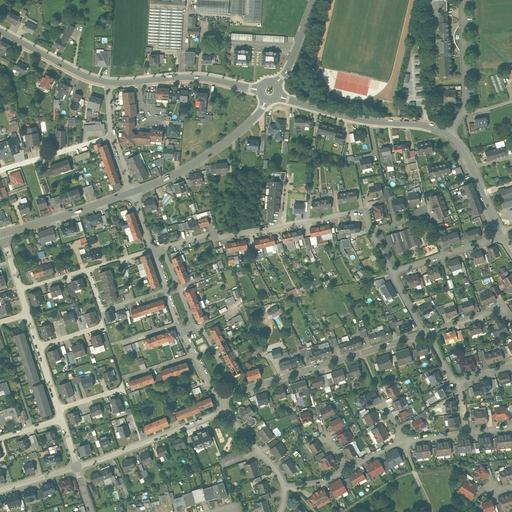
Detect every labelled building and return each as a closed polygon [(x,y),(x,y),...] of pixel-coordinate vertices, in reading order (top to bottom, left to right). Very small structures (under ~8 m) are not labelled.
[(159,49),(181,50),(184,8),(185,8),(185,0),(150,0),(148,44),(155,44),(159,45),(159,49)] [(228,0),(196,0),(196,13),(228,14),(228,0)] [(244,0),(231,0),(230,15),(243,16),(244,0)] [(262,0),(245,0),(244,21),(261,22),(262,0)] [(444,0),(432,0),(433,28),(435,27),(435,36),(439,36),(439,22),(438,10),(439,10),(440,11),(447,10),(446,0),(445,0),(444,0)] [(447,10),(440,11),(439,10),(438,10),(439,22),(447,22),(447,10)] [(19,18),(9,12),(5,20),(15,25),(19,18)] [(196,17),(188,16),(187,28),(196,28),(196,17)] [(36,27),(27,22),(23,29),(33,34),(36,27)] [(447,22),(439,22),(439,36),(448,36),(447,22)] [(69,24),(61,39),(67,43),(75,28),(69,24)] [(439,36),(435,36),(437,75),(447,75),(449,77),(451,77),(453,75),(453,72),(451,71),(450,55),(452,53),(452,51),(450,49),(450,40),(448,40),(448,36),(439,36)] [(61,39),(57,37),(53,46),(63,51),(67,43),(61,39)] [(0,59),(1,60),(10,64),(12,60),(6,56),(8,52),(6,51),(10,45),(1,41),(0,42),(0,59)] [(211,49),(206,49),(206,56),(202,55),(202,63),(210,64),(210,63),(215,63),(215,57),(211,56),(211,49)] [(250,51),(234,50),(233,63),(249,64),(250,51)] [(278,53),(262,51),(261,64),(277,66),(278,53)] [(103,54),(96,54),(96,66),(108,66),(108,57),(108,52),(104,52),(103,54)] [(194,52),(185,52),(185,63),(186,63),(186,66),(194,66),(194,61),(195,61),(195,56),(194,55),(194,52)] [(157,55),(149,55),(150,64),(151,64),(151,65),(154,65),(154,64),(158,64),(157,55)] [(23,74),(28,66),(18,60),(13,69),(23,74)] [(505,90),(499,74),(495,75),(501,91),(505,90)] [(49,75),(48,75),(46,75),(45,78),(43,77),(41,81),(42,82),(41,85),(40,87),(45,89),(46,88),(49,89),(55,79),(51,77),(50,76),(50,75),(49,75)] [(500,91),(494,75),(490,77),(496,93),(500,91)] [(68,86),(61,82),(57,90),(60,91),(63,93),(64,94),(68,86)] [(180,91),(169,90),(168,100),(180,101),(180,91)] [(207,93),(196,92),(196,101),(200,101),(207,101),(207,93)] [(82,96),(75,93),(72,100),(79,103),(80,103),(83,105),(84,100),(81,99),(82,96)] [(102,99),(93,97),(93,98),(90,97),(87,106),(87,107),(86,116),(91,116),(92,108),(98,110),(97,113),(102,99)] [(79,103),(72,100),(71,102),(73,103),(70,108),(76,110),(80,103),(79,103)] [(486,117),(474,119),(474,123),(475,128),(487,126),(486,117)] [(304,119),(295,118),(293,133),(298,134),(299,126),(304,127),(304,126),(313,127),(313,120),(304,119)] [(285,120),(277,120),(276,125),(270,124),(269,133),(278,133),(277,139),(284,140),(284,139),(284,131),(285,120)] [(325,135),(328,126),(319,123),(316,132),(325,135)] [(173,126),(170,125),(169,135),(178,136),(179,127),(179,126),(173,126)] [(328,126),(325,135),(335,137),(336,132),(337,128),(328,126)] [(36,127),(26,129),(27,135),(26,135),(28,146),(39,144),(38,133),(37,133),(36,127)] [(132,128),(124,129),(124,133),(122,133),(122,142),(123,143),(122,144),(122,145),(123,144),(124,145),(134,145),(134,143),(137,143),(138,135),(134,135),(134,134),(132,133),(132,129),(132,128)] [(363,130),(353,132),(354,133),(355,140),(360,139),(361,140),(363,140),(364,139),(365,138),(363,130)] [(345,135),(336,132),(335,137),(333,141),(343,144),(345,135)] [(17,138),(11,140),(13,146),(17,145),(19,144),(17,138)] [(258,140),(248,140),(248,139),(247,139),(247,149),(252,150),(252,148),(258,148),(258,150),(259,140),(258,140)] [(11,140),(0,143),(0,150),(0,151),(1,151),(2,154),(0,154),(0,158),(19,152),(17,145),(13,146),(11,140)] [(433,151),(431,142),(424,143),(426,153),(433,151)] [(408,143),(401,144),(402,152),(405,152),(406,157),(409,156),(409,151),(408,143)] [(426,153),(424,143),(416,145),(419,154),(426,153)] [(107,144),(99,147),(101,154),(109,151),(107,144)] [(401,144),(394,145),(395,153),(396,160),(400,159),(399,153),(402,152),(401,144)] [(167,149),(165,148),(164,148),(164,157),(164,158),(173,158),(173,152),(174,146),(172,145),(169,145),(167,146),(167,149)] [(389,146),(380,148),(382,155),(391,154),(389,146)] [(506,147),(486,152),(489,161),(509,156),(506,147)] [(89,151),(74,156),(76,162),(91,157),(89,151)] [(109,151),(101,154),(103,160),(111,157),(109,151)] [(181,152),(173,152),(173,158),(172,160),(180,161),(181,152)] [(130,157),(128,159),(129,162),(130,162),(131,164),(140,160),(138,154),(136,155),(130,157)] [(391,154),(382,155),(382,157),(381,157),(383,163),(387,162),(387,166),(393,165),(392,161),(391,154)] [(111,157),(103,160),(105,166),(113,163),(111,157)] [(362,160),(360,160),(362,169),(372,167),(370,158),(362,160)] [(68,159),(50,166),(53,175),(71,169),(68,159)] [(140,160),(131,164),(132,167),(131,167),(133,171),(133,170),(143,166),(140,160)] [(113,163),(105,166),(107,172),(115,170),(113,163)] [(227,163),(216,164),(216,165),(211,165),(212,173),(228,172),(227,163)] [(451,173),(448,163),(441,165),(444,174),(451,173)] [(444,174),(441,165),(434,166),(437,176),(444,174)] [(143,166),(133,170),(135,173),(137,176),(146,172),(143,166)] [(437,176),(434,166),(427,168),(430,177),(437,176)] [(460,167),(455,169),(460,182),(465,180),(460,167)] [(50,169),(44,171),(47,177),(52,175),(50,169)] [(115,170),(107,172),(110,178),(118,176),(115,170)] [(19,172),(10,175),(12,182),(12,184),(12,186),(14,187),(23,184),(19,172)] [(146,172),(137,176),(138,178),(137,179),(138,182),(149,177),(146,172)] [(201,173),(189,175),(190,179),(191,185),(203,182),(201,173)] [(118,176),(110,178),(112,185),(120,182),(118,176)] [(183,181),(173,184),(176,193),(180,192),(180,193),(186,191),(184,184),(183,181)] [(471,182),(462,186),(463,188),(464,188),(464,189),(465,192),(474,189),(471,182)] [(380,184),(375,185),(375,186),(369,187),(371,197),(379,195),(383,195),(382,193),(380,184)] [(92,185),(83,188),(85,193),(94,190),(92,185)] [(511,187),(505,190),(504,189),(497,191),(500,200),(501,200),(504,208),(510,206),(511,204),(511,203),(511,187)] [(78,188),(60,195),(63,204),(81,197),(78,188)] [(357,200),(356,191),(346,192),(348,202),(357,200)] [(348,202),(346,192),(337,194),(339,204),(348,202)] [(162,202),(166,205),(172,196),(168,193),(162,202)] [(416,193),(413,194),(413,193),(408,194),(410,205),(416,204),(416,203),(420,203),(418,196),(418,193),(416,193)] [(449,214),(440,193),(431,197),(434,206),(433,206),(434,209),(435,209),(439,218),(449,214)] [(49,195),(45,197),(40,198),(41,199),(37,200),(39,209),(48,207),(46,202),(51,201),(50,199),(49,195)] [(59,196),(54,198),(56,204),(62,202),(59,196)] [(331,208),(330,198),(321,200),(322,210),(331,208)] [(403,198),(392,201),(394,210),(398,209),(399,211),(400,211),(402,211),(403,210),(403,208),(405,208),(403,199),(403,198)] [(153,199),(145,202),(147,211),(149,211),(151,211),(152,212),(157,211),(156,208),(157,208),(155,203),(154,199),(153,199)] [(322,210),(321,200),(311,202),(313,212),(322,210)] [(27,203),(18,206),(18,205),(18,206),(21,215),(22,215),(21,214),(25,212),(26,213),(30,211),(30,212),(31,211),(28,202),(27,202),(27,203)] [(379,206),(373,207),(375,219),(376,218),(375,218),(381,216),(382,217),(386,216),(384,205),(379,206)] [(481,206),(472,209),(473,212),(474,213),(473,214),(473,216),(483,212),(481,206)] [(128,213),(125,214),(125,215),(127,221),(135,218),(133,212),(128,213)] [(0,214),(0,227),(7,225),(7,224),(11,223),(9,217),(5,219),(4,214),(3,214),(3,213),(0,214)] [(100,213),(84,217),(88,231),(96,229),(95,225),(103,223),(104,223),(101,216),(100,213)] [(207,216),(201,217),(201,219),(198,220),(200,227),(209,225),(207,216)] [(135,218),(127,221),(128,223),(121,226),(122,230),(129,227),(138,224),(135,218)] [(198,220),(192,222),(192,220),(188,221),(191,230),(200,227),(198,220)] [(60,225),(63,235),(75,231),(73,224),(72,221),(60,225)] [(138,224),(129,227),(132,233),(140,231),(138,224)] [(348,224),(338,225),(339,233),(349,233),(349,232),(348,225),(348,224)] [(359,224),(348,225),(349,232),(353,232),(359,231),(359,224)] [(330,225),(320,227),(321,235),(331,232),(330,225)] [(48,230),(43,232),(43,231),(38,233),(41,244),(46,242),(45,241),(51,239),(51,240),(56,239),(53,227),(48,229),(48,230)] [(320,227),(309,229),(311,237),(316,236),(318,246),(319,251),(324,250),(323,245),(322,241),(321,235),(320,227)] [(408,229),(396,233),(396,232),(389,235),(391,242),(395,241),(397,248),(396,249),(398,254),(403,252),(402,250),(420,244),(419,239),(417,239),(416,233),(413,234),(411,228),(408,229)] [(479,228),(466,232),(467,238),(468,241),(474,239),(476,238),(481,236),(479,228)] [(176,229),(173,230),(173,231),(168,233),(170,241),(179,238),(176,229)] [(140,231),(132,233),(134,240),(142,237),(140,231)] [(302,231),(292,233),(293,241),(304,238),(302,231)] [(331,234),(331,232),(321,235),(322,241),(327,240),(332,239),(331,234)] [(457,232),(440,237),(442,241),(443,246),(448,245),(448,246),(453,245),(452,243),(460,241),(457,232)] [(168,233),(162,235),(161,233),(158,234),(160,243),(170,241),(168,233)] [(292,233),(282,235),(283,243),(287,242),(288,247),(295,246),(293,241),(292,233)] [(95,236),(86,239),(87,241),(88,245),(97,242),(95,236)] [(274,236),(264,239),(267,252),(272,251),(274,250),(273,245),(276,244),(274,236)] [(262,251),(262,253),(258,253),(259,258),(268,256),(267,252),(264,239),(254,241),(255,248),(256,248),(256,249),(261,248),(262,251)] [(350,239),(341,240),(341,242),(341,245),(343,248),(352,248),(351,245),(350,240),(350,239)] [(246,240),(236,242),(237,250),(247,248),(246,240)] [(236,242),(226,244),(227,252),(237,250),(236,242)] [(341,242),(337,243),(337,245),(343,255),(346,253),(343,248),(341,245),(341,242)] [(495,246),(488,249),(489,253),(491,259),(493,258),(498,256),(496,252),(497,252),(497,251),(497,249),(496,249),(495,246)] [(90,251),(86,252),(85,249),(84,248),(80,250),(79,250),(83,263),(93,260),(90,251)] [(99,249),(94,251),(94,249),(90,251),(93,260),(102,257),(99,249)] [(482,255),(481,251),(472,254),(475,263),(484,261),(482,255)] [(489,253),(485,254),(488,263),(494,261),(493,258),(491,259),(489,253)] [(149,254),(141,256),(141,258),(135,260),(137,265),(136,265),(143,263),(151,260),(149,254)] [(172,259),(174,265),(182,262),(180,256),(172,259)] [(458,259),(448,262),(451,271),(461,268),(459,263),(458,259)] [(151,260),(143,263),(145,269),(153,266),(151,260)] [(182,262),(174,265),(177,271),(185,268),(182,262)] [(51,264),(46,265),(46,264),(42,265),(44,275),(54,272),(51,264)] [(42,265),(38,266),(38,268),(33,269),(32,269),(35,278),(44,275),(42,265)] [(153,266),(145,269),(147,275),(155,273),(153,266)] [(436,266),(432,268),(433,269),(427,271),(428,273),(430,280),(440,276),(439,274),(440,274),(441,273),(440,270),(439,270),(438,270),(436,266)] [(185,268),(177,271),(179,277),(187,274),(185,268)] [(110,269),(100,273),(103,283),(112,280),(114,280),(113,279),(113,280),(111,274),(112,274),(110,269)] [(501,273),(498,274),(502,280),(510,275),(507,271),(506,271),(501,273)] [(155,273),(147,275),(149,282),(157,279),(155,273)] [(428,273),(423,275),(423,277),(425,283),(431,282),(430,280),(428,273)] [(187,274),(179,277),(182,284),(190,280),(187,274)] [(412,276),(410,276),(408,276),(407,278),(406,278),(410,287),(411,288),(416,286),(416,285),(420,284),(418,278),(417,274),(412,276)] [(511,291),(511,274),(510,275),(502,280),(502,281),(509,292),(511,292),(511,291)] [(82,278),(72,281),(72,283),(75,290),(85,287),(82,278)] [(157,279),(149,282),(152,288),(160,285),(157,279)] [(378,287),(380,286),(386,283),(383,279),(375,281),(378,287)] [(112,280),(103,283),(102,283),(105,293),(105,294),(114,291),(116,290),(115,290),(113,285),(114,284),(112,280)] [(386,283),(380,286),(387,299),(396,295),(389,282),(386,283)] [(59,285),(50,288),(51,292),(52,297),(52,296),(53,296),(52,296),(58,294),(58,295),(62,294),(59,285)] [(490,290),(485,293),(485,294),(480,296),(485,305),(496,300),(494,296),(500,293),(496,285),(490,288),(490,290)] [(193,288),(185,291),(188,298),(196,295),(193,288)] [(39,291),(30,294),(34,306),(43,303),(39,291)] [(114,291),(105,294),(105,293),(104,294),(107,303),(117,300),(116,300),(115,295),(116,295),(114,291)] [(10,292),(0,294),(0,298),(1,301),(2,305),(9,303),(8,300),(12,298),(10,292)] [(196,295),(188,298),(190,305),(198,302),(196,295)] [(467,297),(462,299),(463,303),(462,305),(464,312),(474,309),(471,300),(468,301),(467,297)] [(163,300),(156,302),(159,310),(160,314),(164,313),(162,308),(165,308),(163,300)] [(156,302),(150,304),(152,312),(159,310),(156,302)] [(198,302),(190,305),(193,312),(201,309),(198,302)] [(9,303),(2,305),(3,308),(0,308),(0,315),(11,312),(9,303)] [(427,304),(419,308),(423,315),(426,313),(428,313),(429,313),(430,311),(433,310),(429,303),(427,304)] [(150,304),(144,306),(146,314),(152,312),(150,304)] [(276,305),(270,308),(273,313),(279,310),(276,305)] [(444,305),(436,307),(440,315),(446,313),(444,309),(445,309),(444,305)] [(144,306),(137,308),(140,316),(146,314),(144,306)] [(445,309),(444,309),(446,313),(447,317),(457,314),(454,306),(445,309)] [(258,307),(250,311),(253,317),(260,313),(258,307)] [(137,308),(131,310),(133,318),(140,316),(137,308)] [(201,309),(193,312),(196,319),(198,318),(200,322),(208,319),(206,314),(204,315),(201,309)] [(125,310),(116,312),(118,319),(127,316),(125,310)] [(92,311),(85,314),(87,322),(95,320),(92,311)] [(72,313),(63,316),(66,326),(66,325),(76,322),(73,312),(72,313)] [(240,314),(232,319),(235,324),(235,325),(243,320),(240,314)] [(409,322),(398,325),(400,333),(411,330),(409,322)] [(504,322),(500,324),(500,323),(497,324),(501,335),(508,332),(504,322)] [(475,323),(474,324),(473,325),(469,327),(469,329),(469,331),(470,334),(471,334),(471,335),(482,331),(480,325),(479,323),(477,324),(475,323)] [(50,324),(40,327),(43,338),(53,335),(50,324)] [(497,324),(494,325),(494,326),(491,327),(495,337),(501,335),(497,324)] [(217,325),(209,330),(213,336),(221,332),(217,325)] [(388,325),(383,327),(384,330),(379,331),(381,339),(392,336),(388,325)] [(173,330),(166,333),(169,341),(176,338),(173,330)] [(221,332),(213,336),(216,343),(224,339),(229,336),(227,332),(225,330),(221,332)] [(454,330),(443,334),(446,344),(458,341),(455,332),(454,330)] [(461,330),(455,332),(458,341),(463,339),(461,330)] [(379,331),(368,335),(371,342),(381,339),(379,331)] [(17,345),(27,342),(24,333),(14,336),(17,345)] [(166,333),(159,335),(162,343),(169,341),(166,333)] [(100,334),(95,336),(95,335),(91,337),(94,346),(94,347),(103,345),(102,340),(101,340),(100,334)] [(159,335),(152,337),(155,345),(162,343),(159,335)] [(152,337),(145,339),(148,348),(155,345),(152,337)] [(359,337),(349,341),(351,349),(362,345),(359,337)] [(224,339),(216,343),(220,349),(228,345),(224,339)] [(349,341),(339,344),(341,352),(351,349),(349,341)] [(20,355),(30,352),(27,342),(17,345),(20,355)] [(83,343),(72,347),(73,351),(75,358),(75,356),(80,355),(80,356),(86,354),(83,343)] [(428,352),(425,343),(416,346),(417,348),(419,355),(428,352)] [(130,344),(123,346),(125,354),(133,352),(130,344)] [(228,345),(220,349),(223,356),(231,352),(228,345)] [(330,347),(319,350),(322,358),(332,355),(330,347)] [(272,352),(274,359),(278,358),(282,356),(279,348),(271,351),(272,352)] [(57,349),(48,352),(52,362),(56,361),(57,362),(61,361),(60,359),(57,349)] [(408,349),(395,353),(396,354),(398,361),(399,365),(412,361),(408,349)] [(319,350),(309,353),(311,361),(322,358),(319,350)] [(500,350),(492,353),(495,361),(503,359),(502,354),(500,350)] [(73,351),(67,353),(70,364),(77,362),(75,358),(73,351)] [(23,364),(33,361),(30,352),(20,355),(23,364)] [(231,352),(223,356),(227,362),(234,358),(231,352)] [(485,355),(484,355),(485,359),(487,364),(495,361),(492,353),(485,355)] [(388,355),(376,359),(377,363),(380,370),(384,369),(383,368),(387,367),(388,368),(392,366),(389,359),(388,355)] [(300,356),(289,359),(292,367),(302,364),(300,356)] [(234,358),(227,362),(230,369),(238,365),(234,358)] [(472,358),(465,360),(464,359),(462,360),(462,361),(459,362),(462,371),(465,370),(465,371),(473,368),(475,367),(472,358)] [(289,359),(279,362),(281,370),(292,367),(289,359)] [(27,374),(36,371),(33,361),(23,364),(27,374)] [(181,364),(179,364),(179,365),(174,367),(176,375),(190,371),(187,362),(182,364),(181,364)] [(358,364),(348,367),(350,373),(351,377),(353,377),(361,374),(358,364)] [(240,369),(238,365),(230,369),(233,373),(240,369)] [(168,368),(166,369),(161,371),(163,379),(176,375),(174,367),(169,368),(168,368)] [(259,368),(245,372),(248,381),(253,379),(256,378),(261,376),(259,368)] [(342,369),(331,373),(334,383),(345,379),(342,369)] [(39,381),(40,380),(36,371),(27,374),(30,384),(33,383),(39,381)] [(103,374),(106,383),(114,380),(111,371),(103,374)] [(427,372),(421,374),(422,376),(421,377),(422,380),(429,376),(430,376),(427,372)] [(430,376),(429,376),(431,381),(431,382),(432,384),(433,385),(442,380),(438,372),(430,376)] [(508,373),(498,376),(501,384),(502,385),(503,385),(504,383),(510,381),(508,376),(508,373)] [(152,374),(144,376),(146,384),(155,382),(152,374)] [(144,376),(129,381),(132,389),(146,384),(144,376)] [(321,376),(311,379),(314,388),(324,385),(321,376)] [(75,377),(69,379),(69,382),(70,381),(71,386),(77,384),(75,377)] [(91,377),(86,379),(85,377),(81,379),(80,379),(81,382),(82,383),(84,388),(93,385),(91,377)] [(489,388),(498,386),(495,377),(482,381),(483,383),(468,387),(471,397),(490,392),(489,388)] [(69,382),(59,385),(63,398),(74,395),(71,386),(70,381),(69,382)] [(304,381),(291,385),(291,386),(294,393),(300,391),(301,396),(303,396),(304,396),(305,396),(305,395),(308,394),(304,381)] [(7,382),(0,383),(0,391),(4,390),(5,393),(10,392),(10,393),(7,382)] [(36,397),(45,394),(42,384),(40,384),(34,386),(32,387),(36,397)] [(441,384),(433,388),(436,392),(438,391),(437,390),(443,387),(441,384)] [(394,385),(386,389),(390,397),(391,397),(392,399),(396,397),(395,395),(400,392),(398,388),(397,389),(395,385),(394,385)] [(443,387),(437,390),(438,391),(441,397),(451,392),(450,390),(449,387),(448,387),(447,385),(443,387)] [(199,387),(192,390),(194,395),(202,393),(199,387)] [(283,387),(275,390),(277,399),(282,397),(281,396),(285,395),(285,396),(286,396),(283,387)] [(133,397),(132,395),(139,393),(138,390),(128,392),(130,398),(133,397)] [(374,391),(368,394),(370,400),(377,397),(374,391)] [(266,393),(256,396),(259,405),(265,403),(269,402),(268,398),(266,393)] [(367,393),(359,397),(361,400),(359,401),(361,405),(362,404),(364,407),(372,404),(370,400),(368,394),(367,393)] [(39,407),(49,404),(45,394),(36,397),(39,407)] [(119,397),(110,399),(115,413),(124,410),(119,397)] [(402,398),(394,402),(395,404),(393,405),(395,409),(407,403),(404,397),(402,398)] [(207,399),(197,402),(197,404),(200,410),(210,406),(207,399)] [(455,400),(446,401),(447,412),(456,411),(455,400)] [(42,417),(52,414),(49,404),(39,407),(42,417)] [(186,408),(189,416),(200,412),(200,410),(197,404),(186,408)] [(322,404),(315,406),(316,409),(318,414),(321,413),(320,410),(324,408),(322,404)] [(100,405),(89,408),(92,416),(102,413),(100,405)] [(324,408),(320,410),(321,413),(324,417),(325,416),(326,418),(334,414),(331,410),(333,409),(330,405),(324,408)] [(15,406),(2,410),(2,412),(6,422),(11,421),(10,420),(14,419),(13,418),(17,417),(18,417),(15,406)] [(246,409),(244,407),(241,406),(238,408),(238,411),(245,420),(246,419),(250,424),(251,423),(249,421),(252,418),(251,416),(254,413),(252,411),(253,410),(252,410),(249,406),(246,409)] [(189,416),(186,408),(175,412),(178,420),(189,416)] [(404,411),(398,414),(402,420),(412,415),(409,409),(404,411)] [(77,411),(68,414),(72,424),(80,421),(77,411)] [(309,411),(300,414),(303,423),(312,420),(309,411)] [(370,413),(364,416),(368,424),(378,419),(374,411),(370,413)] [(289,415),(292,422),(298,420),(295,413),(289,415)] [(169,425),(166,417),(155,421),(158,429),(169,425)] [(452,418),(448,418),(448,420),(449,427),(459,426),(458,417),(452,418)] [(339,418),(330,423),(334,430),(341,426),(343,425),(339,418)] [(416,421),(412,423),(416,431),(420,429),(421,429),(422,428),(423,427),(425,426),(422,420),(421,418),(416,421)] [(158,429),(155,421),(143,426),(147,434),(158,429)] [(126,424),(118,427),(121,438),(130,435),(126,424)] [(375,428),(371,430),(375,436),(385,431),(384,428),(383,428),(381,425),(375,428)] [(274,437),(266,426),(260,430),(258,432),(266,442),(274,437)] [(212,443),(208,429),(189,436),(191,442),(193,441),(195,449),(212,443)] [(54,430),(46,432),(49,441),(57,438),(54,430)] [(345,431),(337,436),(341,444),(353,438),(348,430),(345,431)] [(385,431),(375,436),(378,442),(382,440),(388,437),(386,435),(387,433),(385,431)] [(504,435),(497,436),(497,437),(498,446),(498,448),(505,448),(504,435)] [(108,436),(99,439),(101,447),(110,444),(108,436)] [(183,437),(173,441),(176,449),(186,446),(183,437)] [(27,438),(19,441),(22,450),(30,447),(27,438)] [(317,441),(309,445),(313,453),(321,448),(317,441)] [(450,441),(443,442),(444,455),(451,454),(451,452),(450,443),(450,441)] [(280,442),(270,449),(277,459),(287,452),(280,442)] [(443,442),(436,443),(436,448),(437,454),(437,456),(444,455),(443,442)] [(88,444),(79,446),(82,456),(91,453),(88,444)] [(429,444),(422,445),(423,457),(430,456),(430,454),(429,448),(429,444)] [(351,445),(344,449),(349,458),(357,454),(352,445),(351,445)] [(422,445),(415,445),(416,450),(416,456),(417,458),(423,457),(422,445)] [(165,446),(156,449),(159,457),(163,456),(165,460),(170,458),(168,454),(165,446)] [(396,449),(390,452),(397,464),(402,461),(401,459),(399,454),(396,449)] [(152,461),(149,452),(140,456),(143,464),(152,461)] [(323,452),(315,456),(318,462),(321,460),(321,459),(328,456),(327,454),(325,455),(323,452)] [(397,464),(390,452),(385,455),(387,460),(391,468),(392,468),(392,467),(394,466),(397,464)] [(58,453),(51,455),(54,464),(61,462),(58,453)] [(328,456),(321,459),(321,460),(325,466),(325,465),(327,469),(336,464),(331,454),(328,456)] [(51,455),(44,457),(46,466),(54,464),(51,455)] [(132,459),(122,463),(125,471),(132,469),(131,467),(135,465),(135,466),(132,459)] [(290,460),(282,465),(289,476),(292,474),(293,475),(294,474),(294,473),(297,471),(293,466),(293,465),(290,460)] [(377,460),(373,461),(374,462),(373,463),(378,474),(384,471),(384,470),(382,466),(379,460),(377,460)] [(33,462),(23,465),(26,474),(35,471),(33,462)] [(255,462),(249,464),(248,464),(247,465),(245,465),(245,467),(249,477),(259,474),(255,462)] [(373,463),(371,464),(371,463),(367,465),(368,466),(367,466),(370,472),(372,477),(373,477),(378,474),(373,463)] [(489,475),(482,466),(477,469),(484,479),(489,475)] [(110,468),(100,471),(103,480),(103,479),(105,485),(114,481),(115,481),(115,480),(116,480),(114,475),(113,476),(110,468)] [(499,472),(500,476),(503,482),(511,479),(511,468),(499,472)] [(361,469),(354,473),(359,482),(365,478),(363,473),(361,469)] [(484,479),(477,469),(472,473),(479,482),(484,479)] [(100,471),(90,475),(94,483),(103,480),(100,471)] [(354,473),(348,476),(349,477),(353,485),(359,482),(354,473)] [(122,477),(119,478),(121,484),(117,486),(115,481),(114,481),(117,489),(122,487),(125,495),(129,494),(122,477)] [(70,479),(59,482),(62,492),(66,491),(66,490),(69,489),(70,490),(73,489),(70,479)] [(340,479),(335,482),(342,494),(347,491),(346,489),(341,481),(340,479)] [(345,479),(341,481),(346,489),(350,487),(345,479)] [(477,488),(465,480),(459,489),(462,491),(461,493),(472,500),(476,494),(474,492),(477,488)] [(223,483),(218,484),(222,497),(227,496),(223,482),(223,483)] [(267,482),(258,484),(261,493),(269,490),(267,482)] [(335,482),(329,485),(332,490),(335,497),(336,497),(342,494),(335,482)] [(42,486),(43,489),(45,495),(46,495),(55,492),(53,483),(49,484),(49,483),(45,484),(46,485),(42,486)] [(218,484),(213,486),(212,486),(216,498),(216,499),(222,497),(218,484)] [(212,486),(203,489),(206,499),(206,501),(209,500),(216,498),(212,486)] [(203,489),(202,488),(192,491),(192,490),(192,491),(192,492),(195,502),(206,499),(203,489)] [(36,498),(34,491),(33,489),(30,490),(30,489),(26,491),(27,491),(23,492),(26,502),(30,500),(30,501),(33,500),(33,499),(36,499),(36,498)] [(45,495),(43,489),(38,490),(41,499),(47,497),(46,495),(45,495)] [(319,491),(316,492),(316,493),(312,495),(317,504),(318,506),(319,507),(329,501),(329,500),(329,499),(326,494),(323,489),(319,491)] [(192,492),(183,495),(183,496),(186,506),(195,504),(196,504),(195,502),(192,492)] [(17,493),(12,494),(15,506),(21,504),(17,493)] [(15,506),(12,494),(6,496),(9,508),(15,506)] [(160,496),(162,504),(156,506),(157,511),(166,511),(167,511),(170,510),(168,504),(171,503),(170,498),(169,494),(160,496)] [(174,499),(173,499),(175,503),(177,510),(187,508),(186,506),(183,496),(174,499)] [(313,497),(307,500),(313,507),(317,504),(313,497)] [(509,509),(505,497),(502,498),(501,497),(498,498),(500,503),(502,510),(505,509),(506,510),(509,509)] [(149,499),(143,501),(146,509),(141,511),(140,511),(152,511),(151,507),(152,507),(149,499)] [(261,502),(253,504),(256,511),(255,511),(269,511),(266,500),(261,502)] [(491,501),(482,504),(484,511),(488,511),(492,511),(495,510),(493,506),(491,501)]
